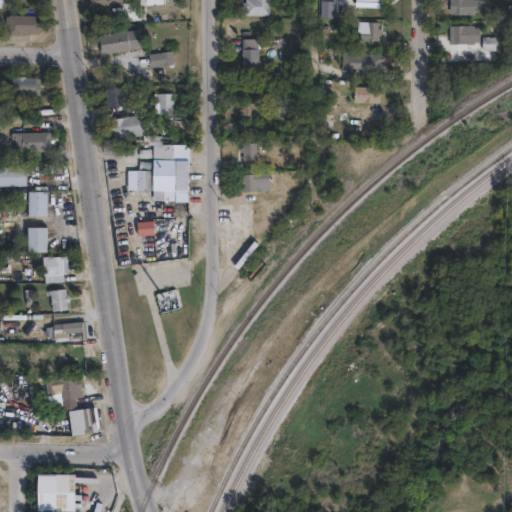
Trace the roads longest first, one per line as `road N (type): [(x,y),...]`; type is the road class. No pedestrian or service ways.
road 1 (secondary): [(146,511),(125,449),(63,0)]
road 2 (residential): [(213,320),(212,0)]
road 3 (residential): [(125,449),(140,416),(177,383),(213,320)]
road 4 (residential): [(0,446),(125,449)]
